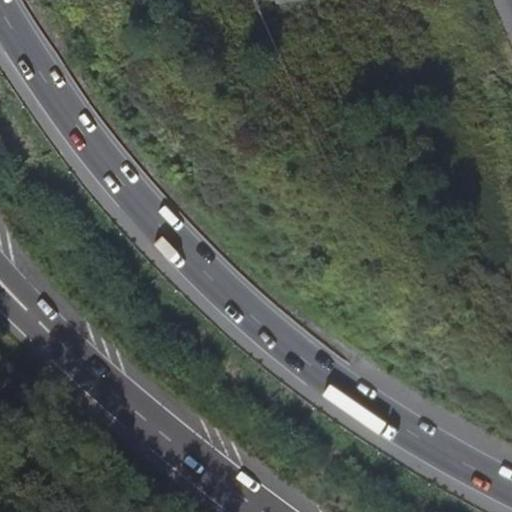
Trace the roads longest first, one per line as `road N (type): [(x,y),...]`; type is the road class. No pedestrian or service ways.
road 1 (trunk): [(0,10),(99,158),(238,306),(394,424),(511,488)]
road 2 (motorway): [(46,330),(263,511)]
